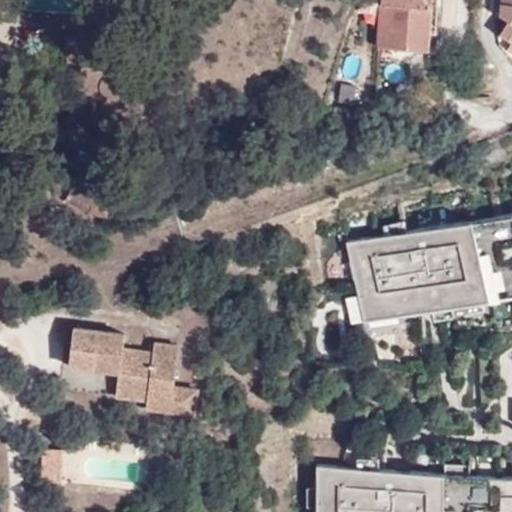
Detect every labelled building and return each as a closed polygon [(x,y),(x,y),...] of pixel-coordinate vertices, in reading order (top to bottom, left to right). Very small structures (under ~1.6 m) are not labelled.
[(380,0),(377,46),(427,48),(430,0),(380,0)] [(501,33),(511,39),(511,0),(502,0),(500,14),(509,19),(501,33)] [(71,64),(101,63),(99,33),(69,36),(71,64)] [(465,108),(492,96),(492,93),(462,92),(459,108),(465,108)] [(492,108),(492,96),(465,108),(492,108)] [(88,209),(110,220),(120,202),(97,191),(88,209)] [(511,212),(346,242),(360,321),(511,294),(511,212)] [(68,370),(109,373),(110,367),(119,367),(119,374),(116,399),(147,402),(147,411),(172,413),(174,388),(178,348),(153,346),(152,354),(122,352),(123,337),(72,331),(68,370)] [(197,391),(174,388),(172,413),(195,415),(197,391)] [(59,480),(60,448),(44,447),(43,480),(59,480)] [(511,511),(511,476),(507,477),(317,464),(317,511),(511,511)]
